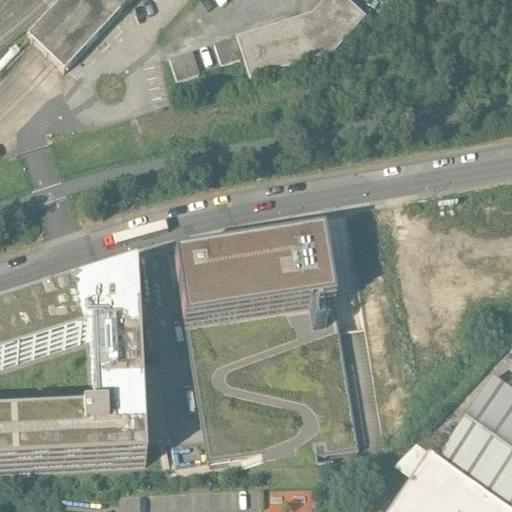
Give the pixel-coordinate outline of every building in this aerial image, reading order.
[(68,0),(27,43),(37,53),(51,67),(65,80),(140,0),(68,0)] [(335,0),(325,10),(249,33),(257,56),(262,73),(348,44),(377,13),(362,0),(335,0)] [(249,33),(226,41),(234,64),(257,56),(249,33)] [(205,48),(180,55),(187,79),(212,71),(205,48)] [(323,244),(173,269),(206,467),(260,458),(262,468),(315,459),(317,467),(331,464),(332,467),(386,458),(365,329),(351,331),(338,333),(323,244)] [(0,476),(145,469),(135,277),(0,320),(0,476)] [(421,300),(440,366),(475,356),(455,290),(421,300)] [(433,468),(498,511),(511,511),(511,399),(490,384),(433,468)] [(393,483),(404,466),(393,459),(382,476),(393,483)] [(498,511),(433,468),(424,462),(390,511),(498,511)]
